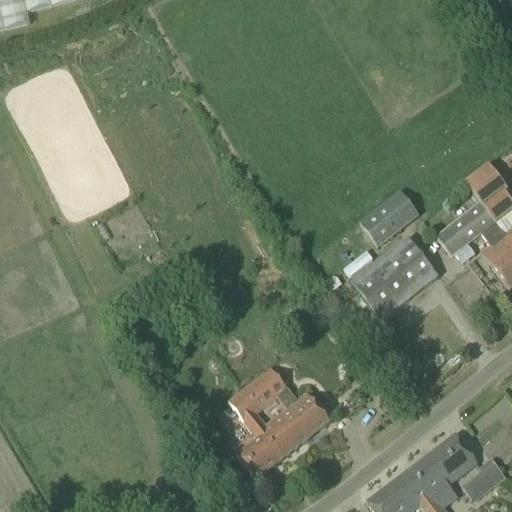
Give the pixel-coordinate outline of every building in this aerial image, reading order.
[(0,0),(0,52),(26,46),(141,5),(150,0),(0,0)] [(463,187),(478,206),(494,227),(511,213),(511,211),(501,198),(507,194),(487,169),(463,187)] [(417,219),(398,196),(358,228),(377,251),(417,219)] [(435,240),(451,261),(455,257),(480,238),(489,250),(480,258),(495,278),(508,293),(511,290),(511,249),(504,239),(494,227),(478,206),(435,240)] [(437,281),(406,242),(348,287),(379,326),(437,281)] [(346,281),(369,263),(363,255),(339,273),(346,281)] [(251,386),(227,405),(257,443),(235,460),(242,468),(254,484),(328,425),(315,410),(305,397),(264,430),(255,418),(286,393),(268,372),(251,386)] [(410,472),(439,511),(443,511),(457,502),(446,488),(475,467),(467,455),(455,439),(410,472)] [(439,511),(410,472),(365,506),(369,511),(414,511),(416,511),(439,511)] [(473,507),(492,490),(480,476),(460,492),(473,507)]
